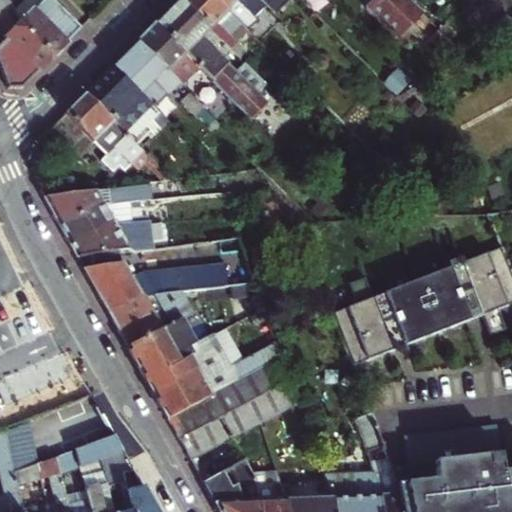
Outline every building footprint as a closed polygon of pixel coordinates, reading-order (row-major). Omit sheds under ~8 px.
[(54,56),(16,17),(15,12),(10,0),(0,0),(0,62),(9,87),(23,87),(54,56)] [(16,17),(54,56),(70,39),(82,28),(54,0),(27,0),(15,12),(16,17)] [(175,0),(169,7),(156,20),(200,64),(250,115),(264,99),(253,88),(263,78),(243,57),(233,67),(211,44),(221,34),(186,0),(175,0)] [(230,31),(241,19),(228,6),(222,0),(186,0),(221,34),(230,44),(237,37),(230,31)] [(227,0),(230,3),(251,23),(259,15),(256,11),(266,0),(227,0)] [(267,0),(277,10),(287,0),(267,0)] [(361,0),(393,32),(420,5),(414,0),(361,0)] [(251,23),(230,3),(228,6),(241,19),(248,26),(251,23)] [(181,84),(200,64),(156,20),(147,29),(137,39),(166,68),(181,84)] [(113,63),(142,92),(166,68),(137,39),(127,49),(113,63)] [(99,77),(85,91),(125,131),(153,104),(142,92),(113,63),(99,77)] [(166,68),(142,92),(153,104),(157,108),(181,84),(166,68)] [(405,70),(397,79),(405,86),(416,80),(405,70)] [(125,131),(85,91),(66,111),(54,123),(79,148),(91,136),(106,150),(101,154),(114,167),(119,162),(124,167),(131,159),(137,165),(143,160),(148,154),(125,131)] [(205,108),(190,93),(181,101),(196,117),(205,108)] [(154,150),(149,155),(159,166),(164,161),(154,150)] [(148,154),(143,160),(162,180),(172,179),(148,154)] [(162,180),(151,181),(151,186),(156,185),(157,190),(173,188),(172,179),(162,180)] [(151,181),(45,193),(54,210),(60,220),(101,199),(104,204),(142,200),(153,199),(152,189),(151,186),(151,181)] [(274,208),(266,188),(251,189),(253,210),(274,208)] [(101,199),(60,220),(66,232),(71,240),(93,230),(95,233),(116,221),(151,219),(150,213),(144,214),(142,200),(104,204),(101,199)] [(93,230),(71,240),(75,248),(79,255),(127,245),(136,249),(155,246),(151,219),(116,221),(95,233),(93,230)] [(237,235),(209,239),(217,258),(245,256),(237,235)] [(352,302),(329,310),(348,362),(483,315),(491,334),(499,332),(507,329),(500,309),(511,304),(511,268),(504,250),(369,297),(362,276),(346,282),(352,302)] [(223,273),(191,277),(192,283),(251,276),(245,256),(217,258),(223,273)] [(123,260),(84,265),(94,283),(99,293),(132,276),(123,260)] [(149,281),(143,270),(132,276),(138,286),(147,283),(149,288),(155,287),(178,284),(184,284),(183,278),(181,262),(154,265),(155,280),(149,281)] [(138,286),(132,276),(99,293),(104,302),(108,309),(141,292),(149,288),(147,283),(138,286)] [(161,324),(127,343),(140,365),(167,413),(247,369),(240,357),(220,319),(193,334),(180,311),(190,306),(178,284),(155,287),(159,296),(163,303),(166,309),(172,319),(161,324)] [(141,292),(108,309),(114,321),(118,327),(163,303),(159,296),(148,303),(141,292)] [(163,303),(118,327),(122,335),(127,343),(161,324),(156,315),(166,309),(163,303)] [(275,345),(240,357),(247,369),(277,352),(275,345)] [(247,369),(167,413),(180,437),(191,457),(240,430),(262,418),(294,400),(279,357),(247,369)] [(362,452),(378,447),(371,426),(367,415),(350,420),(362,452)] [(488,424),(396,434),(400,458),(491,449),(488,424)] [(21,511),(21,510),(17,492),(13,472),(3,430),(0,431),(0,495),(0,496),(0,511),(21,511)] [(244,447),(240,430),(191,457),(204,479),(246,455),(244,447)] [(155,511),(114,436),(73,450),(77,466),(98,459),(110,511),(155,511)] [(254,468),(250,446),(244,447),(246,455),(249,469),(254,468)] [(384,463),(384,460),(381,453),(378,447),(362,452),(364,469),(384,463)] [(73,450),(55,457),(68,511),(88,511),(77,466),(73,450)] [(385,465),(390,479),(399,511),(511,511),(511,468),(505,469),(503,452),(385,465)] [(258,511),(249,469),(246,455),(204,479),(222,511),(258,511)] [(68,511),(55,457),(37,463),(40,476),(47,474),(54,502),(46,503),(48,511),(68,511)] [(110,511),(98,459),(77,466),(88,511),(110,511)] [(30,481),(40,478),(40,476),(37,463),(13,472),(17,492),(32,488),(30,481)] [(272,465),(259,467),(262,480),(266,479),(275,478),(272,465)] [(254,468),(249,469),(258,511),(283,511),(280,498),(270,498),(266,479),(262,480),(259,467),(254,468)] [(328,482),(325,472),(319,473),(322,482),(328,482)] [(30,481),(32,488),(42,484),(40,478),(30,481)] [(275,478),(280,498),(286,497),(283,478),(275,478)] [(399,511),(390,479),(368,481),(371,493),(374,511),(399,511)] [(371,493),(368,481),(328,482),(322,482),(325,496),(371,493)] [(374,511),(371,493),(325,496),(329,511),(374,511)] [(329,511),(325,496),(286,497),(280,498),(283,511),(329,511)] [(48,511),(46,503),(21,510),(21,511),(48,511)]
